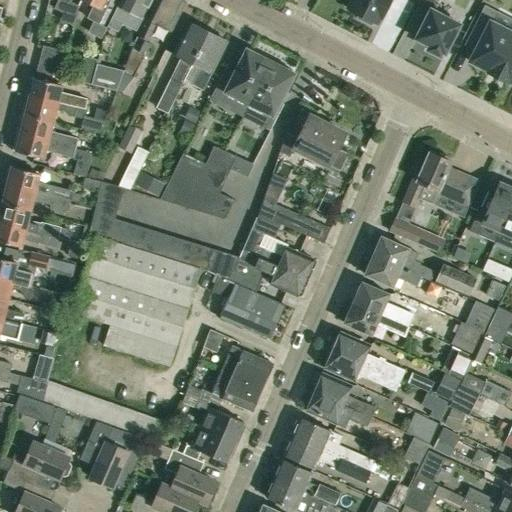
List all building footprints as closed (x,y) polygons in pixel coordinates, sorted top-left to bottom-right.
[(81,3),(73,0),(58,0),(54,8),(65,13),(61,24),(75,29),(81,3)] [(110,0),(83,0),(94,5),(88,18),(93,21),(99,23),(110,0)] [(142,17),(148,6),(150,0),(120,0),(111,19),(108,24),(117,29),(121,21),(136,29),(142,17)] [(157,0),(153,8),(139,38),(134,47),(125,71),(136,76),(147,53),(151,44),(147,42),(156,23),(171,30),(176,20),(185,2),(184,1),(181,0),(157,0)] [(353,0),(349,9),(359,14),(357,18),(371,25),(373,21),(376,23),(380,16),(381,17),(389,0),(353,0)] [(498,77),(511,49),(511,33),(492,23),(497,12),(485,6),(465,44),(476,50),(471,61),(489,70),(488,72),(498,77)] [(416,38),(430,46),(428,50),(440,56),(442,52),(445,53),(460,24),(431,9),(416,38)] [(193,64),(209,32),(189,22),(180,40),(173,53),(183,57),(178,68),(159,107),(170,112),(193,64)] [(212,73),(219,59),(228,41),(209,32),(193,64),(200,68),(192,84),(203,89),(211,74),(212,73)] [(67,53),(43,47),(37,71),(61,76),(67,53)] [(247,107),(270,63),(263,60),(265,56),(251,49),(249,52),(247,52),(236,73),(226,68),(210,100),(221,106),(226,97),(247,107)] [(511,49),(498,77),(508,82),(509,80),(511,81),(511,49)] [(99,61),(100,58),(86,55),(80,80),(93,83),(99,61)] [(270,63),(247,107),(262,115),(257,124),(266,128),(274,113),(273,112),(292,74),(290,73),(292,70),(278,63),(276,66),(270,63)] [(105,87),(110,67),(99,64),(94,84),(105,87)] [(61,85),(50,82),(30,77),(26,95),(76,107),(87,110),(90,96),(60,89),(61,85)] [(74,117),(76,107),(26,95),(21,114),(51,121),(54,109),(64,111),(67,115),(74,117)] [(186,119),(197,124),(203,113),(191,107),(186,119)] [(49,130),(51,121),(21,114),(16,133),(77,148),(80,137),(49,130)] [(81,127),(101,132),(106,121),(85,115),(81,127)] [(309,116),(298,137),(289,132),(280,151),(290,156),(294,147),(330,165),(340,170),(349,153),(339,148),(346,134),(309,116)] [(191,136),(197,125),(187,121),(182,131),(191,136)] [(75,157),(77,148),(16,133),(11,150),(31,155),(42,158),(44,149),(75,157)] [(136,144),(124,138),(120,146),(131,151),(132,152),(136,144)] [(132,152),(131,151),(114,184),(131,190),(151,150),(137,144),(133,153),(132,152)] [(195,182),(198,183),(208,159),(217,163),(223,150),(214,146),(203,171),(179,160),(173,172),(184,177),(195,182)] [(223,150),(217,163),(230,169),(236,156),(223,150)] [(468,206),(480,181),(449,167),(452,161),(449,160),(450,158),(441,154),(440,156),(429,151),(419,175),(415,173),(403,201),(417,207),(421,198),(434,204),(438,193),(468,206)] [(39,173),(28,170),(8,166),(4,184),(67,199),(69,190),(49,186),(45,187),(36,185),(39,173)] [(173,172),(160,199),(173,203),(184,177),(173,172)] [(273,172),(269,183),(283,188),(287,179),(273,172)] [(140,173),(134,184),(159,197),(165,187),(140,173)] [(184,177),(173,203),(184,207),(195,182),(184,177)] [(102,181),(98,196),(120,203),(124,188),(102,181)] [(195,182),(184,207),(195,210),(206,187),(195,182)] [(500,231),(511,202),(511,187),(499,182),(495,193),(488,190),(489,189),(488,188),(469,230),(478,234),(483,223),(500,231)] [(64,212),(67,199),(4,184),(0,197),(0,203),(29,210),(32,200),(50,205),(48,208),(64,212)] [(206,187),(195,210),(210,215),(220,193),(206,187)] [(220,193),(210,215),(224,219),(234,200),(220,193)] [(98,196),(89,234),(115,218),(120,203),(98,196)] [(511,202),(500,231),(511,235),(511,247),(511,249),(511,202)] [(26,221),(29,210),(0,203),(0,223),(57,237),(59,229),(26,221)] [(288,210),(282,224),(310,237),(325,243),(332,228),(317,221),(289,208),(288,210)] [(448,238),(397,216),(391,231),(442,253),(448,238)] [(242,250),(305,277),(313,258),(290,248),(292,244),(272,235),(276,225),(256,217),(242,250)] [(115,218),(89,234),(120,244),(127,222),(115,218)] [(127,222),(120,244),(132,247),(139,226),(127,222)] [(54,249),(57,237),(0,223),(0,241),(20,246),(21,241),(54,249)] [(139,226),(132,247),(144,251),(151,230),(139,226)] [(151,230),(144,251),(157,255),(163,233),(151,230)] [(163,233),(157,255),(169,259),(175,237),(163,233)] [(409,248),(400,244),(381,236),(380,240),(377,239),(374,247),(376,248),(373,255),(420,276),(430,280),(434,271),(414,263),(418,253),(408,248),(409,248)] [(96,237),(84,272),(189,305),(200,270),(96,237)] [(175,237),(169,259),(181,262),(187,241),(175,237)] [(79,258),(83,243),(73,241),(69,256),(79,258)] [(187,241),(181,262),(194,266),(200,245),(187,241)] [(200,245),(194,266),(207,270),(214,249),(200,245)] [(15,267),(16,262),(27,265),(27,264),(47,269),(50,256),(23,249),(22,251),(6,247),(3,259),(0,257),(0,276),(16,280),(14,282),(33,286),(36,271),(15,267)] [(214,249),(207,270),(208,271),(219,276),(227,253),(214,249)] [(468,253),(457,249),(453,258),(464,262),(468,253)] [(240,257),(229,281),(235,283),(257,293),(267,271),(275,275),(271,284),(294,294),(297,295),(305,277),(242,250),(239,257),(240,257)] [(227,253),(219,276),(228,280),(239,257),(227,253)] [(416,286),(420,276),(373,255),(370,263),(368,262),(364,270),(367,271),(365,274),(392,286),(396,277),(416,286)] [(476,279),(443,264),(437,279),(470,294),(476,279)] [(84,272),(72,311),(110,323),(121,327),(132,330),(143,334),(154,337),(165,341),(175,344),(177,344),(189,305),(84,272)] [(45,289),(33,286),(14,282),(16,280),(0,276),(0,297),(7,299),(10,287),(19,289),(25,297),(42,301),(45,289)] [(494,278),(486,295),(498,300),(505,283),(494,278)] [(385,304),(389,293),(362,281),(360,285),(357,286),(355,291),(356,294),(353,302),(409,327),(413,316),(385,304)] [(235,283),(220,317),(270,339),(285,305),(266,296),(257,293),(235,283)] [(5,307),(7,299),(0,297),(0,317),(24,323),(27,313),(5,307)] [(468,324),(487,333),(497,310),(477,301),(468,324)] [(405,336),(409,327),(353,302),(349,311),(346,312),(344,317),(345,320),(344,322),(372,334),(377,324),(405,336)] [(0,335),(20,341),(24,323),(0,317),(0,335)] [(487,333),(468,324),(460,321),(450,345),(452,346),(475,356),(487,333)] [(110,323),(103,345),(114,348),(121,327),(110,323)] [(121,327),(114,348),(125,352),(132,330),(121,327)] [(223,334),(211,329),(204,345),(217,351),(223,334)] [(55,357),(61,332),(51,330),(48,343),(40,341),(37,352),(55,357)] [(132,330),(125,352),(137,355),(143,334),(132,330)] [(370,344),(358,340),(340,331),(339,334),(335,337),(335,343),(332,349),(399,379),(403,370),(366,353),(370,344)] [(143,334),(137,355),(148,359),(154,337),(143,334)] [(154,337),(148,359),(159,362),(165,341),(154,337)] [(484,363),(494,341),(485,337),(475,359),(484,363)] [(165,341),(159,362),(170,366),(176,346),(177,344),(175,344),(165,341)] [(255,355),(232,345),(227,355),(226,358),(221,369),(233,373),(263,386),(273,363),(255,355)] [(464,380),(474,359),(475,356),(452,346),(442,370),(446,373),(464,380)] [(395,387),(399,379),(332,349),(329,357),(325,360),(325,365),(324,368),(343,375),(354,380),(358,371),(395,387)] [(0,370),(8,372),(10,365),(0,361),(0,370)] [(8,372),(0,370),(0,380),(18,385),(20,375),(8,372)] [(351,385),(341,381),(323,372),(321,376),(317,379),(318,383),(315,391),(363,413),(371,417),(376,407),(348,395),(351,385)] [(252,411),(263,386),(233,373),(227,386),(216,381),(211,393),(222,398),(252,411)] [(453,402),(461,385),(464,380),(446,373),(436,395),(453,402)] [(22,374),(17,392),(36,399),(44,402),(49,382),(22,374)] [(49,382),(44,402),(48,403),(55,406),(63,384),(57,382),(50,379),(49,382)] [(480,394),(482,395),(506,406),(511,393),(486,380),(485,382),(480,394)] [(63,384),(55,406),(56,406),(58,407),(62,408),(65,409),(73,387),(71,387),(64,384),(63,384)] [(471,416),(482,395),(480,394),(461,385),(453,402),(451,407),(471,416)] [(73,387),(65,409),(69,411),(75,413),(83,391),(77,389),(73,387)] [(83,391),(75,413),(76,413),(83,416),(85,417),(93,395),(91,394),(84,392),(83,391)] [(359,422),(363,413),(315,391),(311,399),(307,402),(307,407),(306,411),(325,418),(335,422),(339,413),(359,422)] [(433,417),(441,421),(446,409),(447,409),(449,402),(446,401),(427,392),(426,394),(421,405),(432,410),(432,411),(431,414),(430,416),(433,417)] [(93,395),(85,417),(90,419),(95,420),(103,398),(98,397),(93,395)] [(103,398),(95,420),(97,421),(104,423),(105,424),(113,402),(112,401),(105,399),(103,398)] [(200,426),(235,441),(243,421),(208,406),(208,401),(199,398),(195,407),(206,412),(200,426)] [(36,399),(30,416),(50,423),(56,406),(55,406),(48,403),(44,402),(36,399)] [(0,411),(10,413),(12,405),(0,402),(0,411)] [(113,402),(105,424),(111,426),(115,428),(123,405),(119,404),(113,402)] [(123,405),(115,428),(118,429),(124,431),(125,431),(133,409),(126,406),(123,405)] [(58,407),(51,426),(62,430),(69,411),(65,409),(62,408),(58,407)] [(457,431),(465,415),(455,410),(452,408),(444,423),(444,424),(457,431)] [(133,409),(125,431),(131,434),(135,435),(143,413),(140,411),(133,409)] [(0,421),(7,424),(10,413),(0,411),(0,421)] [(143,413),(135,435),(146,438),(154,416),(147,414),(143,413)] [(154,416),(146,438),(147,439),(156,442),(164,420),(161,419),(154,416)] [(330,430),(301,417),(300,420),(298,421),(296,425),(297,427),(294,433),(343,456),(342,456),(371,469),(375,461),(337,444),(341,435),(330,430)] [(422,468),(430,450),(443,423),(428,417),(418,438),(416,437),(405,460),(422,468)] [(164,420),(156,442),(166,446),(174,424),(168,421),(164,420)] [(508,425),(499,421),(496,428),(504,432),(508,425)] [(226,462),(235,441),(200,426),(191,446),(191,447),(201,451),(226,462)] [(459,437),(443,429),(433,448),(449,457),(459,437)] [(91,443),(84,459),(96,464),(90,478),(112,488),(123,463),(135,468),(147,439),(135,435),(133,440),(111,430),(103,449),(91,443)] [(343,456),(294,433),(289,446),(287,447),(285,451),(286,453),(285,455),(302,464),(313,469),(318,458),(338,466),(336,470),(365,483),(371,469),(342,456),(343,456)] [(70,463),(68,461),(70,457),(33,441),(32,445),(23,441),(15,458),(1,454),(0,458),(0,466),(9,470),(8,471),(31,481),(31,480),(33,474),(37,476),(40,474),(41,472),(60,480),(62,475),(64,476),(68,475),(72,466),(70,463)] [(187,445),(183,453),(197,459),(201,451),(191,447),(191,446),(187,445)] [(198,500),(207,504),(217,482),(193,471),(198,459),(197,459),(183,453),(173,449),(165,468),(177,473),(171,487),(171,488),(198,500)] [(418,476),(436,484),(448,458),(430,450),(422,468),(418,476)] [(511,459),(499,453),(495,463),(511,471),(511,472),(507,482),(511,484),(511,459)] [(307,481),(312,471),(283,459),(275,476),(323,497),(328,500),(336,503),(340,495),(307,481)] [(37,483),(31,480),(31,481),(8,471),(3,483),(25,492),(15,511),(59,511),(61,507),(32,495),(37,483)] [(324,510),(328,500),(323,497),(275,476),(266,497),(301,511),(318,511),(320,508),(324,510)] [(429,500),(436,484),(418,476),(412,488),(404,505),(419,511),(427,511),(433,502),(429,500)] [(171,488),(171,487),(162,483),(154,501),(136,494),(130,510),(133,511),(135,511),(163,511),(164,511),(167,511),(192,511),(198,500),(171,488)] [(404,505),(412,488),(401,483),(390,504),(402,509),(404,505)] [(511,511),(511,491),(505,488),(497,503),(469,489),(465,498),(496,511),(511,511)] [(496,511),(465,498),(461,506),(472,511),(496,511)] [(400,511),(402,509),(390,504),(384,501),(379,511),(400,511)]
